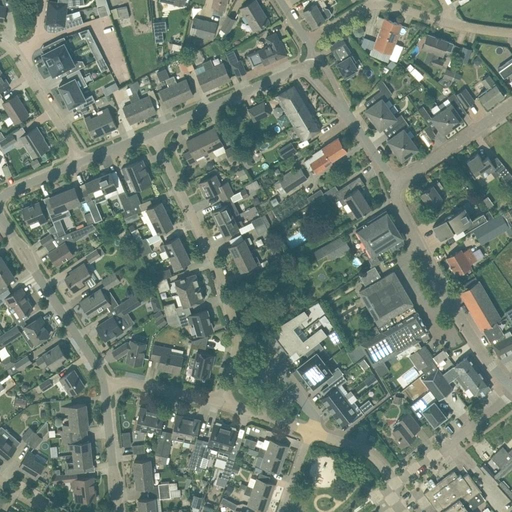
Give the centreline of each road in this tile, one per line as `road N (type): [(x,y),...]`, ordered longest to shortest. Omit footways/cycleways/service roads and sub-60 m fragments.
road 1 (residential): [(223,401),(235,323),(152,130)]
road 2 (residential): [(511,388),(394,200),(396,182)]
road 3 (residential): [(104,386),(0,216)]
road 4 (residential): [(152,130),(304,66)]
road 5 (residential): [(394,485),(511,401)]
road 6 (residential): [(396,182),(511,101)]
road 7 (residential): [(122,511),(104,386)]
road 8 (residential): [(78,162),(15,56)]
road 9 (residential): [(223,401),(127,381),(104,386)]
